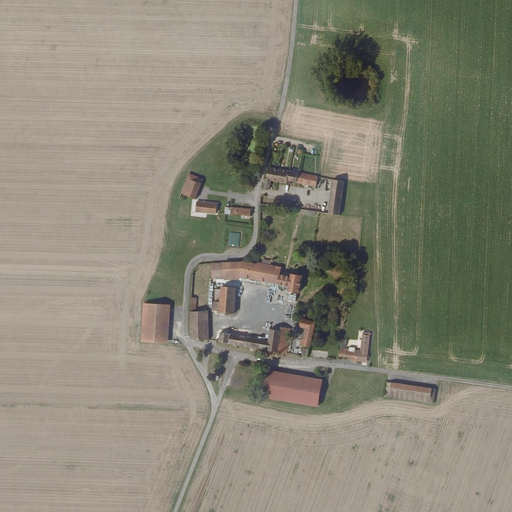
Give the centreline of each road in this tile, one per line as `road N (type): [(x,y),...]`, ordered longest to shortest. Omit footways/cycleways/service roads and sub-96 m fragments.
road 1 (unclassified): [(175,511),(215,399),(187,342),(187,275),(195,261),(250,250),(273,138)]
road 2 (track): [(215,399),(233,356),(511,388)]
road 3 (track): [(273,138),(296,0)]
